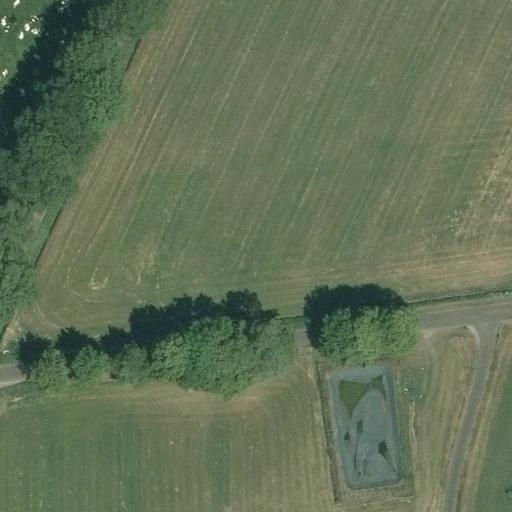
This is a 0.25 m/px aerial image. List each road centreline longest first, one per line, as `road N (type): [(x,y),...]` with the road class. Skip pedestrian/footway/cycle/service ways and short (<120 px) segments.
road 1 (unclassified): [(0,374),(485,315)]
road 2 (unclassified): [(448,511),(484,357),(485,315)]
